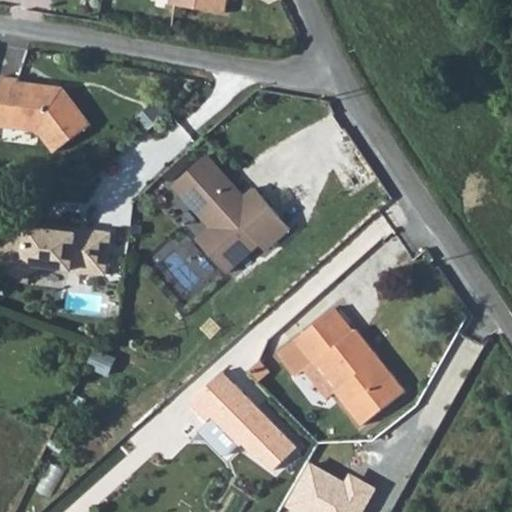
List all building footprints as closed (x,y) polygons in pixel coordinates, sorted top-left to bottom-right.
[(171,0),(172,2),(227,11),(228,0),(171,0)] [(21,79),(2,76),(0,88),(0,124),(39,130),(54,153),(92,129),(65,87),(61,90),(55,90),(56,86),(21,81),(21,79)] [(137,116),(149,128),(163,116),(152,103),(137,116)] [(173,184),(190,203),(197,197),(217,219),(211,225),(197,237),(228,271),(259,243),(266,249),(290,226),(254,186),(245,193),(237,202),(216,179),(225,171),(209,153),(173,184)] [(245,193),(225,171),(216,179),(237,202),(245,193)] [(197,197),(190,203),(211,225),(217,219),(197,197)] [(23,257),(47,261),(106,270),(112,229),(56,220),(56,225),(48,224),(44,218),(27,216),(2,226),(0,231),(0,232),(11,262),(23,257)] [(47,261),(23,257),(11,262),(14,269),(21,272),(47,261)] [(344,385),(337,390),(364,423),(406,390),(374,350),(367,355),(350,334),(353,331),(335,308),(279,352),(298,375),(314,363),(316,364),(323,359),(344,385)] [(367,355),(374,350),(357,328),(353,331),(350,334),(367,355)] [(316,364),(337,390),(344,385),(323,359),(316,364)] [(222,372),(190,403),(210,423),(200,432),(226,458),(244,441),(278,476),(302,453),(222,372)] [(352,486),(312,464),(289,505),(301,511),(360,511),(374,488),(357,478),(352,486)]
